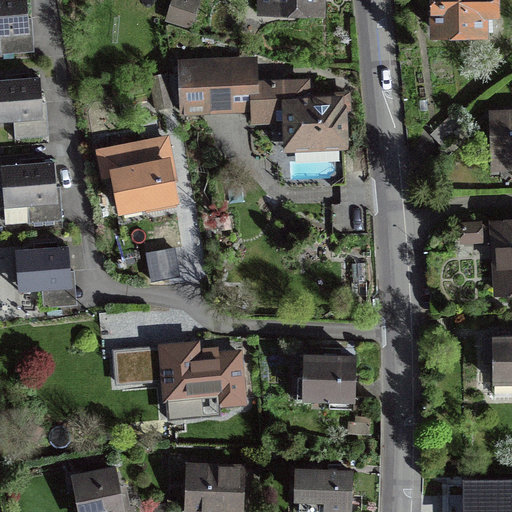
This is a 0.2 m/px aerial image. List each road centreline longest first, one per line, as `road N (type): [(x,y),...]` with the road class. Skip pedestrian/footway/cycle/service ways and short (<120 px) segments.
road 1 (residential): [(397,332),(215,322),(184,297),(116,293),(98,280),(48,0)]
road 2 (residential): [(397,332),(369,0)]
road 3 (residential): [(397,511),(397,332)]
